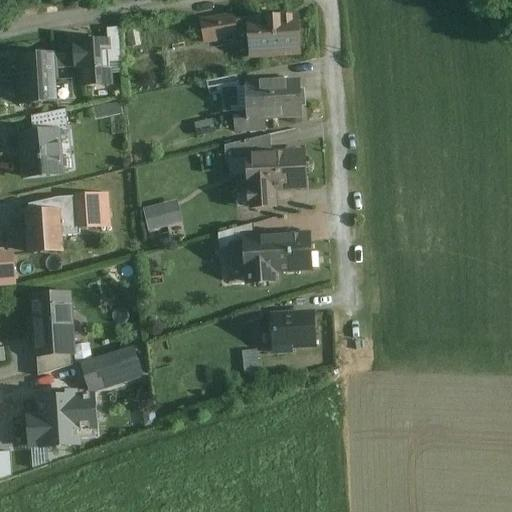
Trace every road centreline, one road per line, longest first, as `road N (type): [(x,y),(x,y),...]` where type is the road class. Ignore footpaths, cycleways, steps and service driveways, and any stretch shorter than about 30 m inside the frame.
road 1 (residential): [(323,0),(347,303)]
road 2 (residential): [(0,33),(207,0)]
